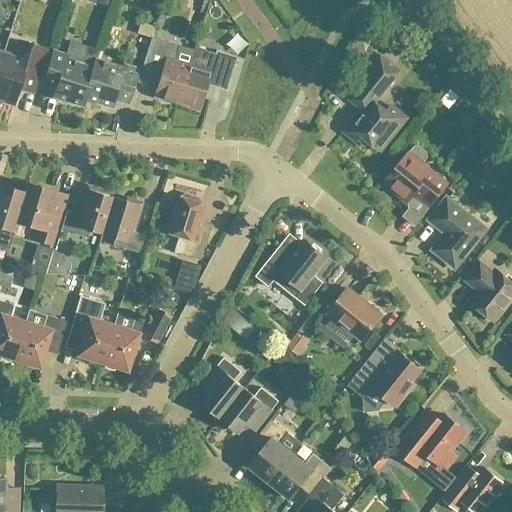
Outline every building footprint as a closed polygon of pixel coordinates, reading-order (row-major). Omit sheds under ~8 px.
[(0,19),(0,26),(13,31),(19,12),(4,7),(0,19)] [(151,39),(142,66),(161,72),(156,90),(153,98),(176,105),(193,52),(177,47),(151,39)] [(8,103),(13,105),(18,90),(32,95),(46,51),(21,44),(16,60),(3,56),(0,63),(0,102),(8,105),(8,103)] [(84,101),(83,101),(95,62),(98,53),(70,44),(66,58),(52,53),(42,87),(55,91),(53,99),(82,108),(84,101)] [(193,52),(176,105),(198,112),(208,80),(227,86),(236,59),(215,53),(214,56),(194,49),(193,52)] [(370,76),(349,102),(361,112),(351,125),(352,141),(360,147),(370,146),(379,153),(405,120),(390,108),(385,114),(374,105),(398,74),(379,58),(366,74),(370,76)] [(83,101),(84,101),(111,109),(114,101),(127,105),(138,72),(123,68),(122,70),(95,62),(83,101)] [(447,186),(420,165),(426,158),(425,155),(418,149),(413,150),(409,156),(408,155),(383,186),(406,205),(413,197),(428,209),(447,186)] [(26,186),(24,195),(15,224),(16,224),(39,231),(36,243),(50,247),(65,197),(26,186)] [(16,224),(15,224),(24,195),(0,187),(0,248),(8,250),(16,224)] [(101,236),(113,200),(100,196),(101,192),(86,188),(77,216),(66,213),(60,232),(86,240),(89,232),(101,236)] [(166,235),(178,238),(176,243),(181,245),(177,256),(200,262),(209,233),(195,229),(202,206),(199,205),(197,201),(184,197),(180,199),(180,200),(177,199),(166,235)] [(125,204),(113,200),(101,236),(114,240),(112,247),(138,256),(144,237),(133,233),(141,205),(126,200),(125,204)] [(428,222),(439,231),(440,230),(446,235),(432,253),(454,271),(485,232),(446,200),(428,222)] [(320,285),(312,278),(326,260),(304,242),(296,253),(292,253),(281,245),(254,279),(268,289),(274,282),(304,306),(320,285)] [(470,305),(493,324),(511,300),(511,285),(496,273),(494,276),(479,264),(464,283),(479,294),(470,305)] [(380,318),(347,291),(327,315),(360,342),(380,318)] [(75,358),(101,366),(113,327),(98,323),(104,306),(80,299),(69,332),(82,336),(75,358)] [(0,358),(13,362),(25,324),(24,324),(9,319),(12,307),(0,303),(0,358)] [(25,324),(13,362),(39,370),(45,349),(57,353),(66,324),(28,312),(24,324),(25,324)] [(157,312),(143,338),(156,345),(170,319),(157,312)] [(113,327),(101,366),(127,373),(142,324),(133,321),(116,316),(113,327)] [(285,349),(296,358),(308,343),(296,334),(285,349)] [(370,359),(350,383),(366,395),(371,390),(394,409),(413,386),(410,384),(419,372),(398,354),(385,371),(370,359)] [(202,406),(220,421),(244,391),(234,383),(241,374),(223,360),(199,389),(209,397),(202,406)] [(300,387),(308,380),(296,367),(288,375),(300,387)] [(254,433),(278,404),(260,390),(253,398),(244,391),(220,421),(238,435),(245,426),(254,433)] [(415,469),(426,456),(445,472),(456,459),(450,454),(465,434),(443,416),(438,422),(425,412),(394,452),(415,469)] [(268,485),(291,456),(290,455),(299,444),(286,434),(286,435),(270,422),(253,443),(262,451),(248,469),(268,485)] [(303,465),(291,456),(268,485),(288,501),(303,483),(314,492),(323,480),(330,471),(311,455),(303,465)] [(456,511),(462,504),(471,511),(482,511),(504,486),(483,470),(478,476),(468,469),(442,502),(454,511),(456,511)] [(5,481),(0,480),(0,511),(17,511),(18,491),(4,490),(5,481)] [(315,511),(331,511),(343,497),(323,480),(314,492),(305,502),(316,511),(315,511)] [(100,511),(101,490),(56,489),(54,511),(100,511)]
